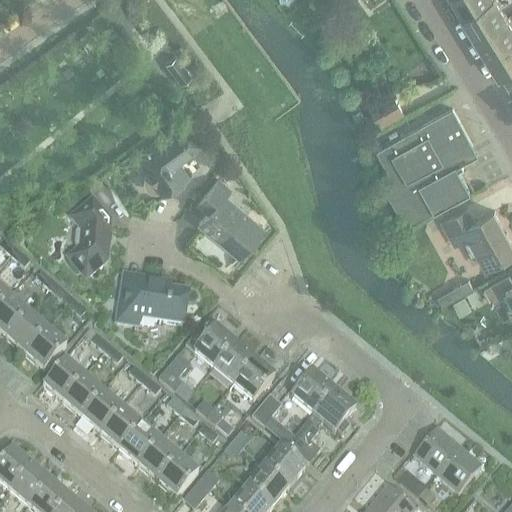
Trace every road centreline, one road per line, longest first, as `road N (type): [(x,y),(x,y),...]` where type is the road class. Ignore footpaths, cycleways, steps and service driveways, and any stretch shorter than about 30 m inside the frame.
road 1 (residential): [(319,511),(407,406),(308,325),(241,301),(168,252),(138,246)]
road 2 (residential): [(511,134),(424,0)]
road 3 (unclassified): [(134,511),(13,410)]
